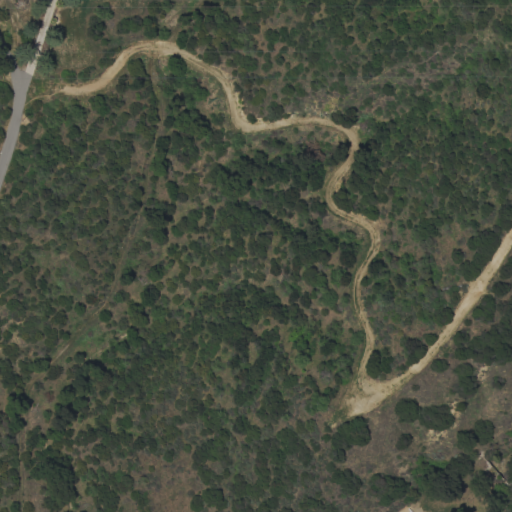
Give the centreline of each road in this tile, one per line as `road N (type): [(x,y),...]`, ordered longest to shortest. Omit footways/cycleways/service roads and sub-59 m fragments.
road 1 (track): [(511,237),(428,358),(395,390),(368,395),(358,385),(369,344),(357,280),(372,255),(371,238),(339,218),(328,196),(328,184),(350,161),(351,141),(322,127),(237,124),(218,80),(161,51),(144,51),(96,85),(19,89)]
road 2 (track): [(0,166),(18,119),(19,89),(0,41)]
